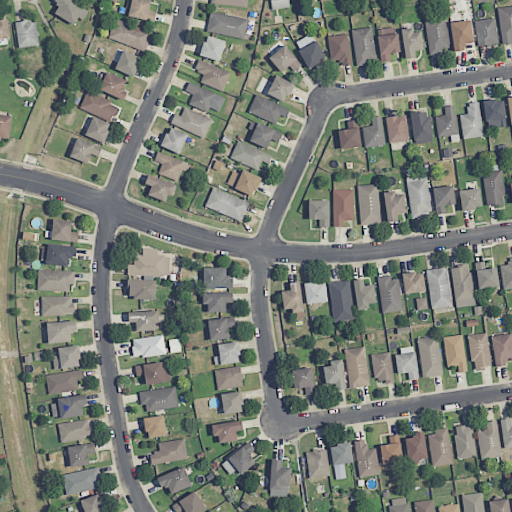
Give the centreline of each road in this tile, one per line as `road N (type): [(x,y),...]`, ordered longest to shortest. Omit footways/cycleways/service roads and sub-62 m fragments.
road 1 (residential): [(144,511),(127,473),(105,348),(103,259),(111,206),(175,56),(186,0)]
road 2 (residential): [(0,175),(197,239),(285,255),(340,256),(511,231)]
road 3 (residential): [(326,99),(273,220),(262,270),(279,427)]
road 4 (residential): [(279,427),(511,393)]
road 5 (residential): [(511,71),(326,99)]
